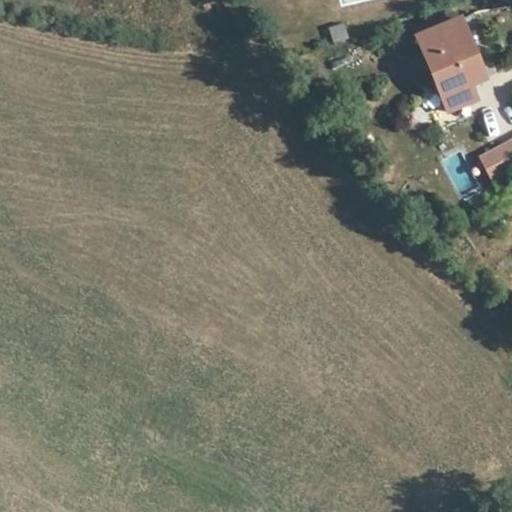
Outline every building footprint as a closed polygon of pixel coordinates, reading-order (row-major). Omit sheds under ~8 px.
[(13,0),(84,16),(87,0),(13,0)] [(159,0),(100,0),(122,39),(151,24),(156,35),(173,26),(159,0)] [(487,79),(465,18),(420,36),(448,111),(473,100),(470,88),(487,79)] [(511,151),(493,159),(507,190),(511,187),(511,151)] [(489,198),(507,190),(493,159),(476,168),(489,198)]
